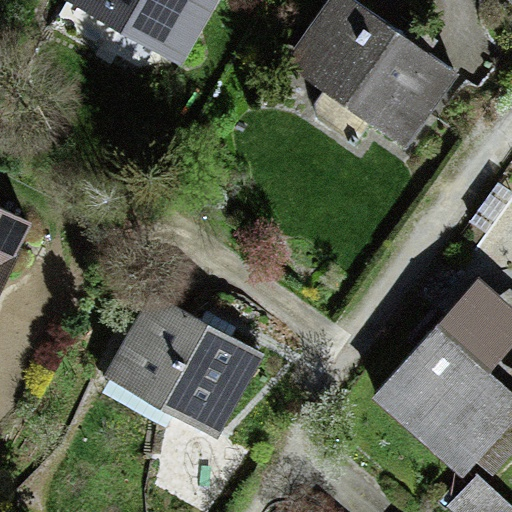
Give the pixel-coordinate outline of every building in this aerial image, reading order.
[(245,0),(87,0),(207,68),(245,0)] [(502,79),(385,0),(365,0),(295,104),(425,192),(502,79)] [(0,365),(58,232),(0,206),(0,365)] [(263,365),(141,299),(101,372),(224,438),(263,365)] [(511,385),(439,310),(366,381),(458,476),(511,424),(511,385)] [(511,511),(511,507),(478,478),(452,508),(456,511),(511,511)]
